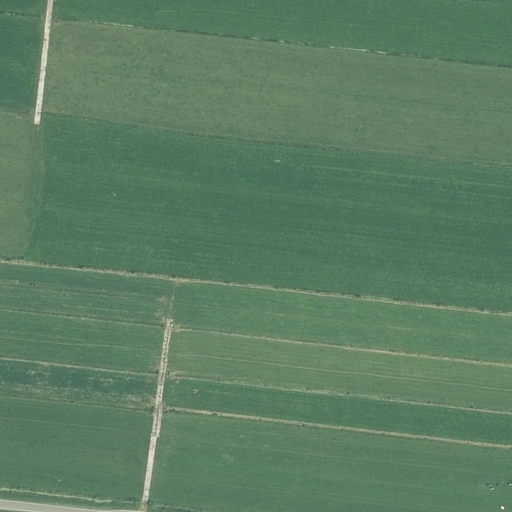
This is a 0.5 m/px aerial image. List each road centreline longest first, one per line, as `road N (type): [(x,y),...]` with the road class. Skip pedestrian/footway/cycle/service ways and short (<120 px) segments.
road 1 (track): [(143,511),(170,319)]
road 2 (track): [(39,122),(51,0)]
